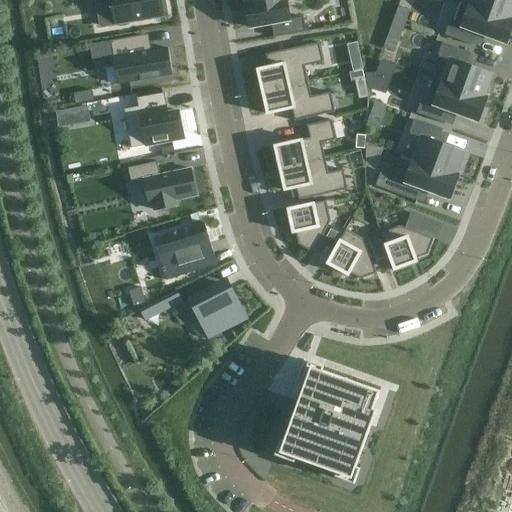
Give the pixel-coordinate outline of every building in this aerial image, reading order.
[(96,0),(101,26),(162,16),(159,0),(96,0)] [(289,20),(285,0),(276,0),(246,5),(250,28),(271,24),(273,37),(305,32),(303,17),(289,20)] [(511,17),(511,0),(471,0),(470,4),(461,0),(461,1),(511,19),(511,18),(511,19),(511,17)] [(505,43),(511,22),(511,19),(461,1),(453,22),(449,21),(444,35),(472,45),(477,32),(505,43)] [(110,40),(109,41),(112,58),(114,58),(119,82),(116,83),(117,84),(172,75),(167,48),(145,52),(143,36),(111,41),(110,40)] [(268,67),(257,69),(262,92),(307,82),(304,66),(323,62),(318,42),(265,54),(268,67)] [(483,97),(491,75),(465,66),(470,53),(442,43),(434,65),(438,66),(433,79),(485,98),(485,97),(483,97)] [(395,70),(379,64),(374,76),(364,77),(366,91),(384,98),(395,70)] [(477,121),(485,98),(433,79),(425,100),(421,99),(416,113),(444,123),(449,110),(477,121)] [(307,82),(262,92),(267,114),(291,108),(294,121),(334,112),(330,92),(310,96),(307,82)] [(179,111),(167,113),(163,93),(136,98),(138,106),(123,109),(131,148),(145,145),(145,146),(184,138),(179,111)] [(309,138),(274,146),(279,168),(324,158),(321,142),(335,139),(331,120),(306,125),(309,138)] [(455,174),(463,153),(437,143),(441,130),(413,120),(408,134),(421,139),(413,160),(457,176),(457,175),(455,174)] [(324,158),(279,168),(284,190),(295,188),(298,200),(347,189),(342,170),(328,173),(324,158)] [(448,198),(457,176),(413,160),(406,181),(393,176),(387,190),(416,201),(420,188),(448,198)] [(176,200),(196,196),(190,168),(160,175),(157,161),(127,168),(131,183),(144,180),(149,206),(152,205),(153,210),(177,205),(176,200)] [(325,201),(287,209),(291,227),(294,226),(298,244),(312,252),(330,221),(325,201)] [(380,233),(383,240),(386,248),(389,256),(394,270),(411,263),(410,261),(427,254),(433,238),(414,231),(419,219),(411,215),(406,228),(399,226),(380,233)] [(204,222),(153,238),(165,280),(213,265),(204,236),(208,235),(204,222)] [(330,229),(326,237),(338,243),(342,236),(330,229)] [(338,243),(327,263),(343,272),(344,269),(360,278),(376,273),(363,239),(345,229),(342,236),(338,243)] [(383,240),(370,244),(376,261),(389,256),(386,248),(383,240)] [(217,282),(188,297),(209,338),(230,328),(228,324),(244,316),(230,289),(222,293),(217,282)] [(176,290),(140,309),(145,320),(181,301),(176,290)] [(298,401),(283,442),(298,447),(294,457),(337,473),(340,463),(355,468),(370,425),(376,409),(373,408),(379,391),(312,367),(310,366),(304,385),(301,384),(296,399),(295,400),(298,401)]
